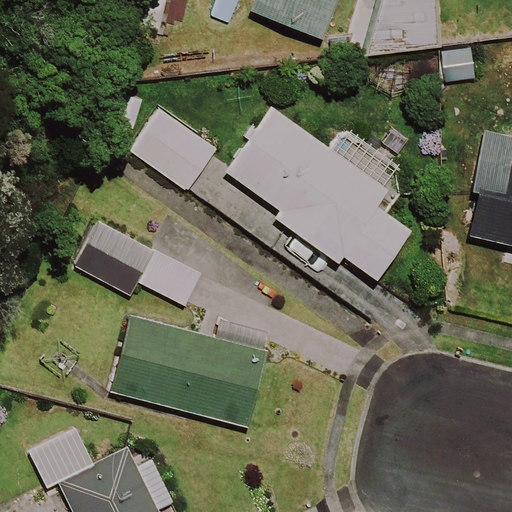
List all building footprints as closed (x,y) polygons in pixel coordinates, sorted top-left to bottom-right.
[(250,0),(246,14),(319,40),(332,0),(250,0)] [(405,234),(383,218),(410,181),(396,171),(403,161),(365,133),(354,148),(339,137),(327,154),(265,109),(220,171),(276,212),(270,219),(331,263),(336,256),(371,281),(405,234)] [(213,148),(157,110),(126,154),(182,192),(213,148)] [(511,152),(511,141),(472,131),(457,190),(478,196),(467,238),(511,250),(511,160),(510,160),(511,152)] [(89,226),(71,267),(129,293),(132,286),(181,308),(196,274),(89,226)] [(241,431),(261,343),(212,331),(210,341),(119,320),(101,398),(241,431)] [(155,511),(169,505),(138,444),(53,486),(66,511),(155,511)]
